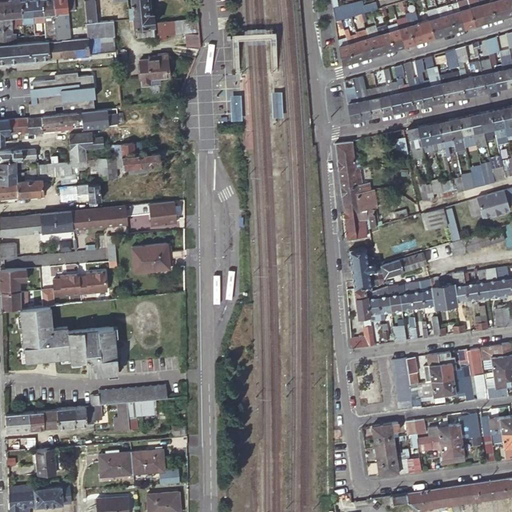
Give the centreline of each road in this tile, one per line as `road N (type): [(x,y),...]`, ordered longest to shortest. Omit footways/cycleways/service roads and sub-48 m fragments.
road 1 (residential): [(205,0),(210,511)]
road 2 (residential): [(318,133),(341,357)]
road 3 (residential): [(349,420),(366,486),(511,465)]
road 4 (residential): [(312,75),(511,20)]
road 5 (residential): [(318,133),(511,91)]
road 6 (residential): [(0,381),(181,376)]
road 7 (residential): [(341,357),(511,332)]
road 8 (residential): [(349,420),(511,397)]
